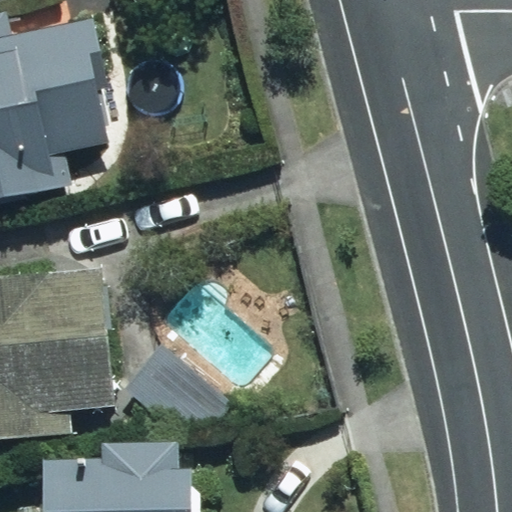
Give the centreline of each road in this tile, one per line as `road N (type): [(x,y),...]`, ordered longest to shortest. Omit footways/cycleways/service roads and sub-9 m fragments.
road 1 (unclassified): [(500,511),(471,345),(388,20)]
road 2 (residential): [(388,20),(511,11)]
